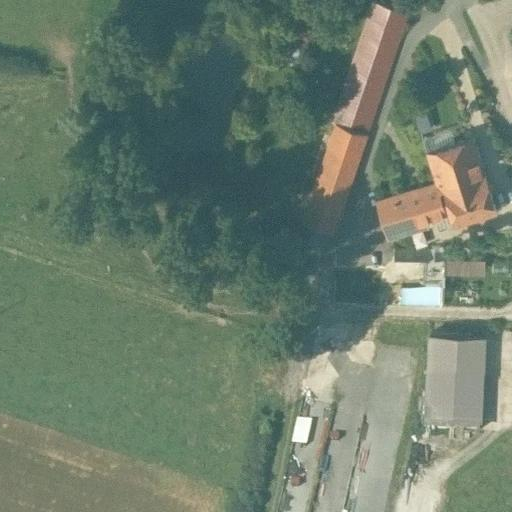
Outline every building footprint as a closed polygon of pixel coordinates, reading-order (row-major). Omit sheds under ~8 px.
[(387,0),(371,0),(332,117),(336,118),(303,216),(333,226),(408,7),(387,0)] [(299,8),(296,17),(317,23),(320,14),(299,8)] [(293,31),(313,34),(315,23),(294,20),(293,31)] [(415,102),(422,122),(433,118),(426,98),(415,102)] [(474,127),(427,142),(437,173),(378,191),(388,223),(451,203),(454,215),(496,202),(485,164),(474,127)] [(445,253),(335,250),(334,301),(443,303),(444,274),(445,266),(445,253)] [(465,257),(447,257),(446,266),(445,266),(444,274),(453,274),(453,266),(485,267),(485,256),(465,255),(465,257)] [(484,334),(431,332),(427,429),(480,431),(484,334)] [(297,418),(293,443),(308,445),(312,421),(297,418)] [(344,502),(341,511),(352,511),(354,504),(344,502)]
